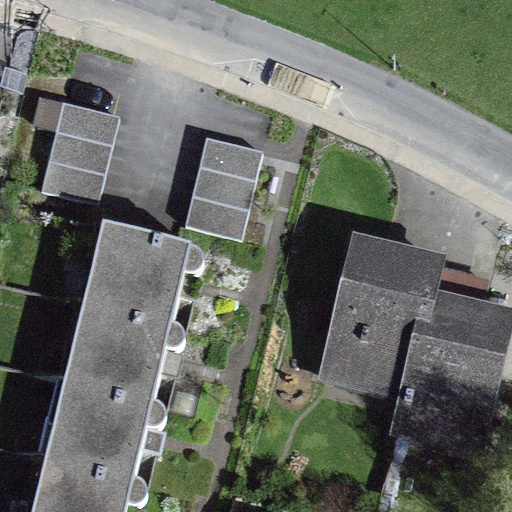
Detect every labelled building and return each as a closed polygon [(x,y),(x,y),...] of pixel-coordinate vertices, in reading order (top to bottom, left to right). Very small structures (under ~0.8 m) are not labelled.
[(42,194),(98,208),(119,120),(63,106),(42,194)] [(241,242),(263,155),(206,141),(185,229),(241,242)] [(98,310),(84,307),(84,308),(101,312),(101,313),(171,331),(172,329),(172,328),(184,277),(187,278),(189,278),(191,278),(193,278),(195,277),(197,276),(199,274),(201,272),(202,270),(202,268),(203,266),(203,264),(202,262),(202,259),(201,257),(199,256),(198,254),(196,253),(195,252),(193,252),(191,251),(175,248),(106,231),(103,230),(102,232),(91,276),(105,280),(98,310)] [(429,301),(431,301),(440,267),(357,246),(327,368),(406,387),(407,387),(429,301)] [(429,301),(407,387),(399,422),(482,442),(511,321),(431,301),(429,301)] [(174,329),(172,328),(172,329),(171,331),(101,313),(101,312),(84,308),(73,353),(87,357),(79,387),(65,384),(65,385),(82,389),(82,390),(153,407),(153,406),(166,355),(168,355),(170,356),(172,355),(174,355),(176,354),(178,353),(180,352),(181,350),(183,349),(184,347),(184,344),(184,342),(184,340),(184,338),(183,336),(181,334),(180,332),(178,331),(176,330),(174,329)] [(63,467),(134,484),(134,483),(147,432),(149,432),(151,433),(153,433),(156,432),(158,431),(160,430),(162,429),(163,427),(164,425),(165,423),(165,421),(165,419),(165,416),(164,414),(164,412),(162,411),(161,409),(159,408),(157,407),(155,406),(153,406),(153,407),(82,390),(82,389),(65,385),(65,386),(54,430),(68,434),(61,464),(46,461),(64,466),(63,467)] [(137,483),(134,483),(134,484),(63,467),(64,466),(46,461),(46,463),(35,507),(49,511),(48,511),(127,511),(128,509),(130,510),(132,510),(135,510),(137,509),(139,508),(141,507),(143,506),(144,504),(145,502),(146,500),(146,497),(146,495),(146,493),(145,491),(144,489),(143,487),(141,485),(139,484),(137,483)]
